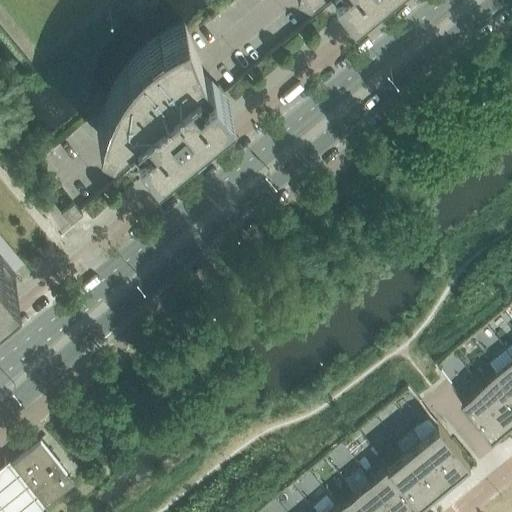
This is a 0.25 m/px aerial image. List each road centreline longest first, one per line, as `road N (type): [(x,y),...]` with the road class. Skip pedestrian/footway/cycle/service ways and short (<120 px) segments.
road 1 (secondary): [(0,411),(500,0)]
road 2 (secondary): [(444,0),(0,361)]
